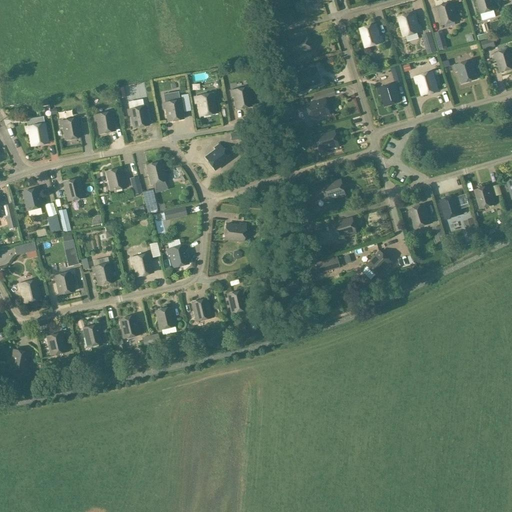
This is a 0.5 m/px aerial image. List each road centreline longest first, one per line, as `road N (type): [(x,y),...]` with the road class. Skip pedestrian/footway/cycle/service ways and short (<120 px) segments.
road 1 (residential): [(0,291),(23,317),(196,274),(206,200)]
road 2 (residential): [(14,171),(166,144),(183,153),(206,200)]
road 3 (residential): [(384,0),(338,13),(374,138)]
road 4 (residential): [(206,200),(375,148)]
road 5 (residential): [(375,148),(392,192),(511,158)]
road 6 (residential): [(374,138),(511,96)]
